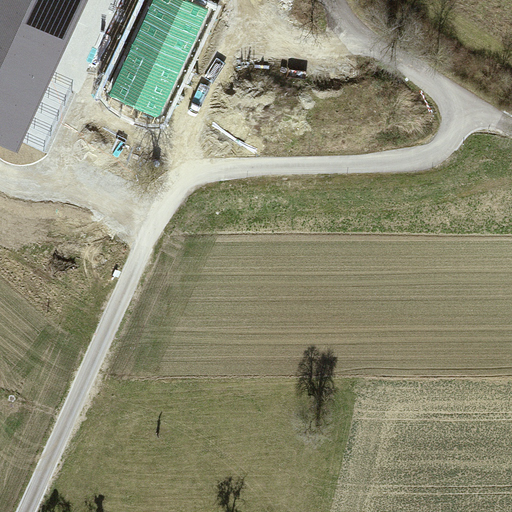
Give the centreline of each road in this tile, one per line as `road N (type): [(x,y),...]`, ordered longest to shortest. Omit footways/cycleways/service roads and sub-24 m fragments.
road 1 (residential): [(28,511),(225,68),(250,46),(344,42),(332,0)]
road 2 (track): [(176,178),(431,158),(451,137),(446,102),(430,79)]
road 3 (track): [(113,0),(104,94),(128,121),(186,153)]
road 4 (track): [(344,42),(379,50),(511,125)]
